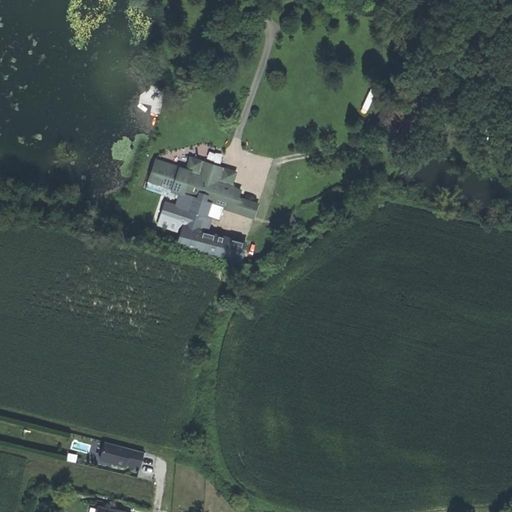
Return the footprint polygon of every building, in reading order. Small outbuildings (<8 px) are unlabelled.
[(373,126),(391,136),(406,110),(388,101),(373,126)] [(196,159),(191,173),(202,176),(207,162),(196,159)] [(184,225),(183,227),(201,233),(210,202),(214,189),(217,181),(213,179),(214,175),(205,172),(204,177),(202,176),(191,173),(155,162),(148,183),(190,196),(186,209),(165,202),(161,217),(184,225)] [(231,170),(207,162),(202,176),(204,177),(205,172),(214,175),(213,179),(217,181),(214,189),(224,191),(220,205),(253,215),(256,205),(236,199),(239,189),(231,187),(236,172),(231,170)] [(224,191),(214,189),(210,202),(220,205),(224,191)] [(178,244),(239,263),(244,246),(201,233),(183,227),(178,244)] [(103,445),(99,461),(138,470),(142,454),(103,445)]
